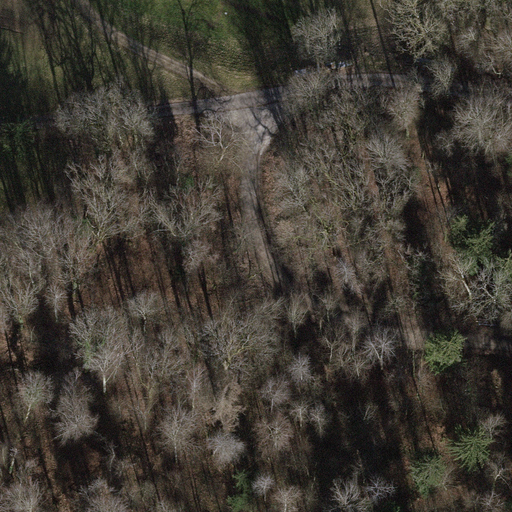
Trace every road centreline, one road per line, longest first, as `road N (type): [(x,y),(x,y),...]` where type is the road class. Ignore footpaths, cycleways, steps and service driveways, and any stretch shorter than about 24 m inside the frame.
road 1 (track): [(511,347),(357,328),(303,300),(256,249),(232,104),(114,35),(77,0)]
road 2 (unclassified): [(0,127),(232,104),(383,77),(511,88)]
